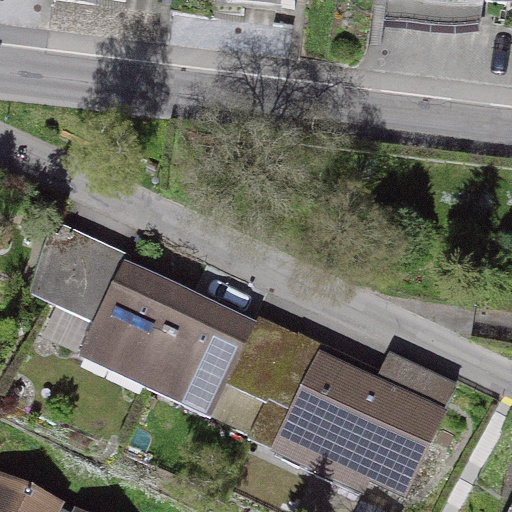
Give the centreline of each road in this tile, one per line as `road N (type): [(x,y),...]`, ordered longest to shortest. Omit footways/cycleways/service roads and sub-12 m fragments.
road 1 (residential): [(0,142),(511,383)]
road 2 (residential): [(0,74),(248,98),(511,139)]
